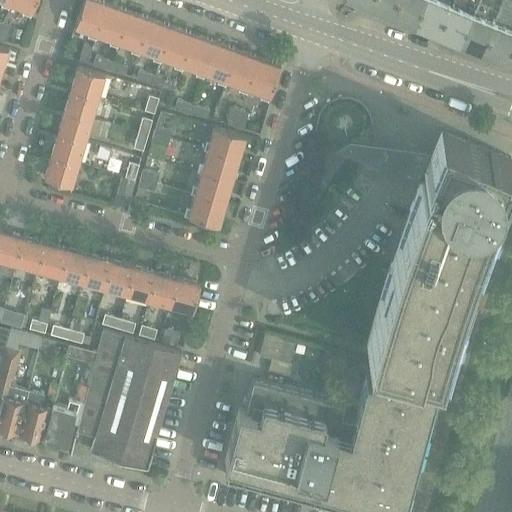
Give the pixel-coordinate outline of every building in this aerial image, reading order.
[(35,0),(11,0),(10,3),(32,10),(35,0)] [(83,0),(75,25),(97,33),(108,3),(99,0),(83,0)] [(370,0),(370,2),(392,12),(397,0),(370,0)] [(397,0),(392,12),(415,21),(423,0),(397,0)] [(423,0),(415,21),(437,30),(449,0),(423,0)] [(449,0),(437,30),(460,40),(476,0),(449,0)] [(483,49),(494,21),(502,0),(476,0),(460,40),(483,49)] [(511,0),(502,0),(494,21),(483,49),(505,59),(511,43),(511,0)] [(129,11),(108,3),(97,33),(118,41),(129,11)] [(118,41),(140,48),(151,19),(129,11),(118,41)] [(173,26),(151,19),(140,48),(162,56),(173,26)] [(11,25),(3,22),(0,32),(0,39),(6,41),(11,25)] [(162,56),(183,64),(194,34),(173,26),(162,56)] [(216,42),(194,34),(183,64),(205,72),(216,42)] [(205,72),(226,79),(237,49),(216,42),(205,72)] [(92,46),(84,43),(79,60),(87,62),(92,46)] [(259,57),(237,49),(226,79),(248,87),(259,57)] [(112,60),(95,56),(93,64),(109,69),(112,60)] [(270,95),(281,65),(259,57),(248,87),(270,95)] [(128,65),(112,60),(109,69),(126,74),(128,65)] [(78,65),(71,88),(98,96),(105,73),(78,65)] [(155,75),(139,70),(136,78),(153,83),(155,75)] [(171,80),(155,75),(153,83),(169,88),(171,80)] [(71,88),(64,110),(92,118),(98,96),(71,88)] [(193,104),(177,99),(174,108),(191,113),(193,104)] [(209,109),(193,104),(191,113),(207,118),(209,109)] [(240,109),(232,107),(227,123),(235,126),(240,109)] [(249,112),(240,109),(235,126),(244,128),(249,112)] [(64,110),(58,132),(85,140),(92,118),(64,110)] [(172,129),(156,124),(153,133),(170,137),(172,129)] [(215,126),(208,148),(238,157),(245,135),(215,126)] [(396,356),(406,359),(439,368),(447,341),(455,314),(463,287),(472,261),(481,236),(491,209),(501,184),(511,157),(442,128),(431,154),(394,149),(377,165),(417,181),(423,167),(429,170),(429,172),(425,170),(424,172),(426,173),(422,182),(420,181),(410,210),(417,213),(408,239),(399,266),(391,263),(386,279),(381,295),(377,308),(372,328),(366,348),(396,356)] [(58,132),(52,154),(79,162),(85,140),(58,132)] [(170,137),(153,133),(151,141),(167,146),(170,137)] [(232,179),(238,157),(208,148),(201,170),(232,179)] [(79,162),(52,154),(45,177),(72,185),(79,162)] [(159,173),(143,168),(140,177),(157,182),(159,173)] [(232,179),(201,170),(195,192),(225,201),(232,179)] [(136,180),(134,179),(123,176),(116,200),(130,204),(136,180)] [(157,182),(140,177),(138,185),(154,190),(157,182)] [(218,224),(225,201),(195,192),(188,215),(218,224)] [(22,235),(0,229),(0,230),(0,258),(15,263),(22,235)] [(15,263),(37,269),(44,241),(22,235),(15,263)] [(66,247),(44,241),(37,269),(59,275),(66,247)] [(59,275),(81,280),(88,253),(66,247),(59,275)] [(111,259),(88,253),(81,280),(104,287),(111,259)] [(104,287),(126,292),(133,265),(111,259),(104,287)] [(156,271),(133,265),(126,292),(148,298),(156,271)] [(148,298),(170,304),(178,276),(156,271),(148,298)] [(200,282),(178,276),(170,304),(193,310),(200,282)] [(134,329),(137,320),(107,311),(104,320),(134,329)] [(54,323),(53,333),(85,338),(86,328),(54,323)] [(147,466),(181,352),(181,351),(104,328),(78,431),(95,437),(91,450),(147,466)] [(274,357),(271,367),(289,372),(298,338),(267,329),(260,353),(274,357)] [(68,353),(90,359),(93,348),(71,342),(68,353)] [(0,403),(0,425),(17,430),(25,399),(11,396),(16,379),(12,378),(20,349),(5,345),(4,345),(0,344),(0,393),(2,394),(0,403)] [(406,359),(396,356),(394,364),(404,367),(406,359)] [(404,367),(394,364),(393,364),(392,368),(372,362),(369,374),(366,373),(356,409),(343,405),(345,399),(252,375),(244,406),(239,404),(224,458),(230,460),(226,475),(316,499),(314,505),(341,511),(363,511),(364,511),(387,511),(390,503),(402,506),(438,376),(404,367)] [(48,406),(42,404),(45,393),(28,388),(25,399),(17,430),(40,437),(48,406)] [(68,445),(80,400),(70,398),(68,407),(53,403),(44,438),(59,442),(68,445)]
